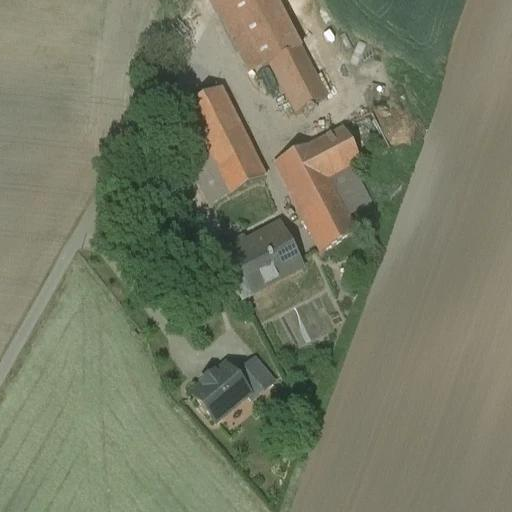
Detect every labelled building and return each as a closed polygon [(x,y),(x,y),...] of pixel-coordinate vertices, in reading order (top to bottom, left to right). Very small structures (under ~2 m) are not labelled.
[(275,0),(208,0),(249,78),(269,68),(295,118),(304,113),(311,110),(327,101),(275,0)] [(221,93),(167,120),(189,163),(243,136),(221,93)] [(311,110),(304,113),(308,120),(314,117),(311,110)] [(343,131),(274,167),(310,235),(309,235),(320,257),(358,237),(350,221),(348,222),(328,183),(361,166),(343,131)] [(243,136),(189,163),(212,209),(266,182),(243,136)] [(233,249),(218,257),(242,302),(262,292),(259,287),(299,266),(280,229),(235,253),(233,249)] [(235,381),(249,398),(248,399),(252,404),(273,387),(255,365),(235,381)] [(192,398),(215,426),(248,399),(249,398),(235,381),(226,370),(215,379),(214,377),(202,387),(203,389),(192,398)]
